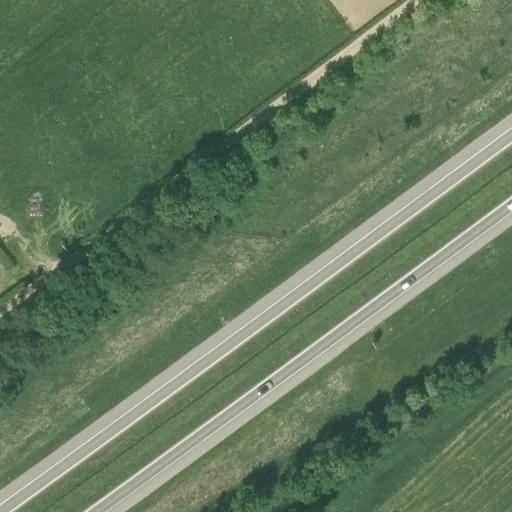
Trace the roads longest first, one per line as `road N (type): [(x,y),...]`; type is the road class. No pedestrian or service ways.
road 1 (primary): [(511,132),(0,509)]
road 2 (track): [(417,0),(0,314)]
road 3 (primary): [(92,511),(511,203)]
